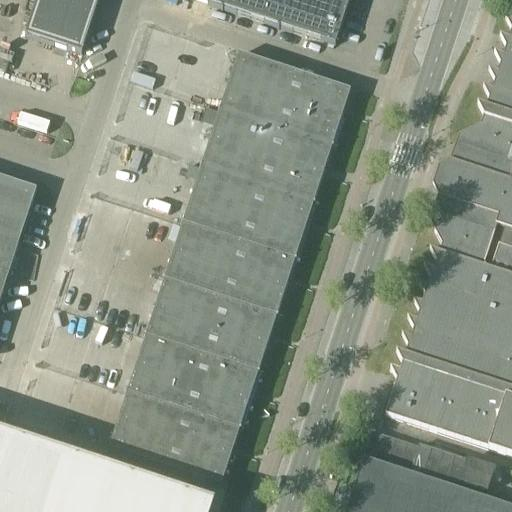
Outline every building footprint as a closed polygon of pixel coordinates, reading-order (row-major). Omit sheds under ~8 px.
[(37,0),(25,38),(81,57),(100,0),(37,0)] [(183,0),(328,47),(335,49),(350,0),(183,0)] [(396,383),(385,417),(432,433),(511,459),(511,21),(508,20),(505,19),(506,21),(511,32),(508,39),(499,36),(505,49),(503,56),(494,53),(500,66),(497,73),(488,70),(494,83),(492,91),(482,88),(489,100),(487,108),(477,104),(483,117),(480,125),(457,137),(454,146),(446,172),(455,175),(451,188),(442,185),(429,224),(441,247),(439,253),(429,250),(435,263),(433,270),(424,267),(430,280),(427,287),(418,284),(424,297),(422,304),(412,302),(419,314),(416,321),(407,319),(413,331),(410,339),(401,336),(407,348),(405,356),(396,353),(402,366),(400,373),(390,370),(394,378),(396,383)] [(350,95),(237,58),(219,114),(332,151),(350,95)] [(332,151),(219,114),(200,171),(313,208),(332,151)] [(313,208),(200,171),(182,228),(295,265),(313,208)] [(0,181),(0,306),(36,194),(0,181)] [(182,228),(164,284),(277,321),(290,279),(295,265),(182,228)] [(277,321),(164,284),(145,340),(258,377),(272,336),(277,321)] [(145,340),(127,397),(240,434),(251,398),(253,392),(258,377),(145,340)] [(235,448),(240,434),(127,397),(108,453),(221,490),(235,448)] [(0,406),(0,422),(4,424),(8,409),(0,406)] [(364,459),(365,459),(411,474),(410,478),(457,493),(467,464),(419,449),(419,450),(373,435),(372,435),(364,459)] [(0,511),(214,511),(215,510),(0,439),(0,511)] [(511,511),(364,464),(347,511),(511,511)]
